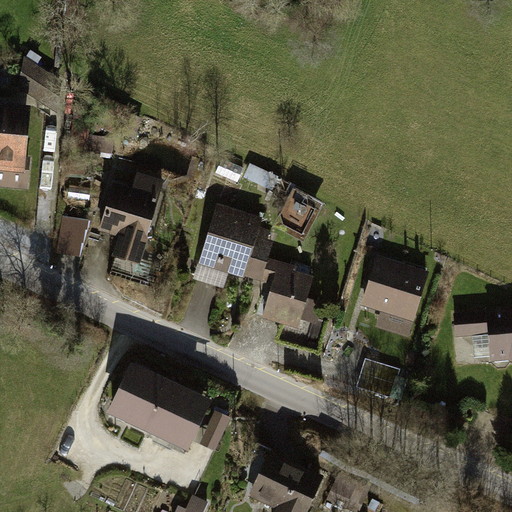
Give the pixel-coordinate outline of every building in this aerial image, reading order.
[(61,82),(28,61),(23,89),(57,109),(61,82)] [(0,113),(0,184),(27,187),(29,160),(21,160),(25,111),(1,109),(0,113)] [(116,186),(103,228),(146,242),(163,184),(144,178),(139,193),(116,186)] [(318,208),(296,197),(282,224),(304,235),(318,208)] [(228,269),(258,279),(265,259),(261,257),(269,232),(260,229),(262,222),(218,209),(199,272),(225,280),(228,269)] [(266,313),(286,319),(300,324),(307,299),(313,280),(295,274),(297,268),(265,259),(258,279),(275,284),(266,313)] [(428,274),(379,259),(366,303),(414,318),(428,274)] [(323,304),(307,299),(300,324),(286,319),(279,340),(320,352),(328,323),(318,320),(323,304)] [(511,355),(511,311),(490,313),(493,356),(501,356),(511,355)] [(473,332),(473,317),(458,317),(458,332),(473,332)] [(511,355),(501,356),(482,399),(511,411),(511,355)] [(401,370),(371,360),(362,388),(392,398),(401,370)] [(169,383),(135,368),(114,411),(179,441),(196,404),(166,390),(169,383)] [(230,418),(216,412),(203,443),(217,449),(230,418)] [(273,450),(259,443),(243,478),(264,488),(260,495),(283,506),(280,511),(305,511),(321,480),(270,456),(273,450)] [(339,478),(334,489),(355,499),(360,489),(339,478)] [(206,511),(212,503),(194,493),(183,511),(206,511)]
